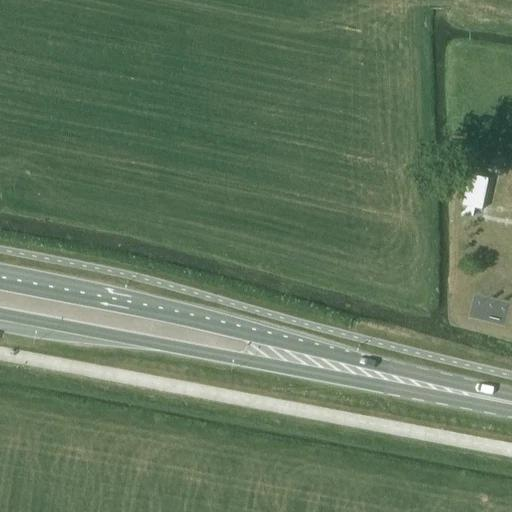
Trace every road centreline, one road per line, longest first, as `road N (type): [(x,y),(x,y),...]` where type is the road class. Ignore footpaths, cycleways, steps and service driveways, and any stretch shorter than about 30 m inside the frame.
road 1 (primary): [(468,394),(237,332),(0,283)]
road 2 (primary): [(0,314),(468,394)]
